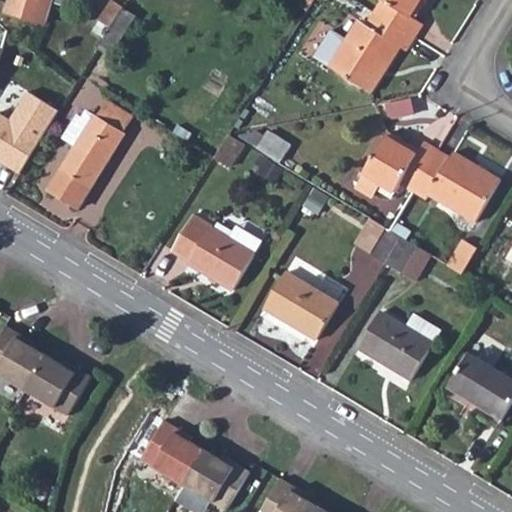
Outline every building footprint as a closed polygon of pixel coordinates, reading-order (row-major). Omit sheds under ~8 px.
[(9,0),(9,5),(53,15),(56,0),(9,0)] [(405,26),(412,15),(388,0),(370,0),(369,2),(365,0),(362,0),(349,21),(339,14),(324,37),(335,43),(332,47),(369,70),(399,22),(405,26)] [(388,0),(412,15),(420,0),(388,0)] [(151,35),(126,76),(139,85),(165,43),(151,35)] [(79,144),(95,118),(82,110),(66,136),(79,144)] [(96,117),(95,118),(79,144),(54,185),(84,204),(126,135),(96,117)] [(23,174),(44,138),(30,130),(9,166),(23,174)] [(282,160),(290,140),(267,131),(259,151),(282,160)] [(417,191),(440,150),(427,142),(420,152),(388,134),(363,176),(397,194),(405,184),(417,191)] [(245,146),(230,137),(215,161),(231,170),(245,146)] [(454,158),(440,150),(417,191),(430,198),(436,188),(484,216),(506,177),(459,150),(454,158)] [(9,166),(0,180),(14,189),(23,174),(9,166)] [(238,290),(259,255),(229,238),(217,231),(221,222),(204,211),(180,250),(198,262),(196,265),(238,290)] [(387,229),(372,220),(357,245),(372,254),(387,229)] [(229,238),(259,255),(269,239),(240,221),(229,238)] [(371,256),(387,265),(403,238),(393,232),(387,229),(372,254),(371,256)] [(403,238),(387,265),(403,274),(418,247),(403,238)] [(467,276),(481,249),(464,239),(450,265),(467,276)] [(418,247),(403,274),(420,284),(435,257),(418,247)] [(342,309),(350,291),(325,275),(317,288),(288,269),(265,307),(321,342),(342,309)] [(408,329),(436,345),(445,330),(418,314),(408,329)] [(415,381),(436,345),(408,329),(385,316),(364,351),(415,381)] [(0,369),(20,382),(40,349),(22,338),(25,334),(0,319),(0,369)] [(40,349),(20,382),(60,407),(84,369),(57,353),(52,357),(40,349)] [(505,419),(511,407),(511,378),(469,354),(450,386),(505,419)] [(130,449),(172,473),(194,438),(180,430),(180,425),(154,410),(130,449)] [(194,438),(172,473),(215,499),(239,462),(212,444),(207,445),(194,438)] [(252,506),(260,511),(302,511),(310,499),(299,492),(302,487),(282,475),(274,470),(252,506)] [(184,486),(177,499),(199,511),(203,511),(210,501),(184,486)] [(343,511),(332,505),(322,499),(319,504),(310,499),(302,511),(343,511)]
